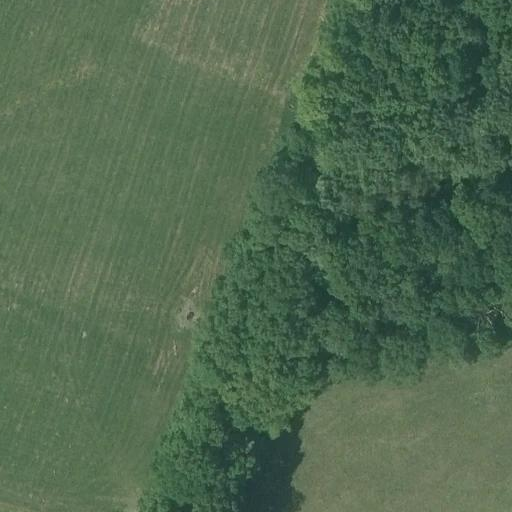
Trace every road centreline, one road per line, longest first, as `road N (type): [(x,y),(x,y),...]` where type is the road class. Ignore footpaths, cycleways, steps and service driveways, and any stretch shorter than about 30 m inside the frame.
road 1 (track): [(198,511),(316,157)]
road 2 (track): [(316,157),(511,108)]
road 3 (track): [(316,157),(368,0)]
